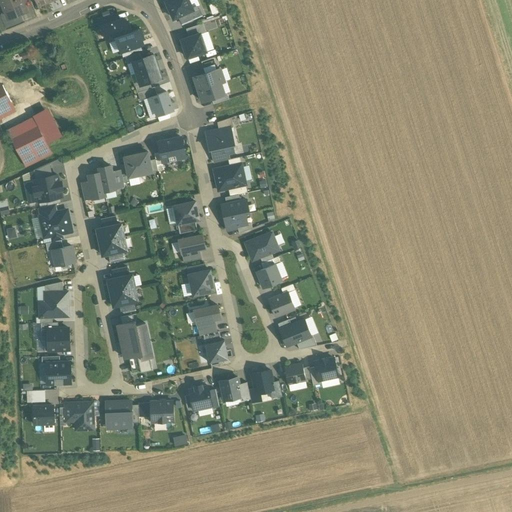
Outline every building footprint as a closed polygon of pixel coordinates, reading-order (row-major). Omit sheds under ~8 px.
[(0,0),(8,18),(9,18),(9,17),(16,14),(17,16),(26,12),(21,0),(0,0)] [(193,10),(188,0),(169,0),(166,2),(174,19),(179,16),(193,10)] [(193,10),(179,16),(183,24),(201,16),(198,8),(193,10)] [(103,26),(117,21),(115,15),(98,20),(100,26),(103,26)] [(103,26),(108,40),(116,37),(130,33),(125,18),(117,21),(103,26)] [(215,19),(204,22),(206,29),(217,27),(215,19)] [(187,29),(189,35),(200,31),(201,33),(206,31),(204,23),(187,29)] [(139,30),(130,33),(116,37),(121,52),(123,52),(140,46),(144,45),(139,30)] [(189,35),(179,38),(186,59),(207,52),(201,33),(200,31),(189,35)] [(140,46),(123,52),(125,58),(126,57),(140,53),(141,52),(140,46)] [(133,62),(142,59),(140,53),(126,57),(128,64),(133,62)] [(133,62),(137,74),(158,66),(154,55),(142,59),(133,62)] [(206,73),(218,69),(214,58),(202,62),(206,73)] [(137,74),(141,85),(150,82),(162,78),(158,66),(137,74)] [(194,77),(199,90),(221,83),(224,82),(220,69),(218,69),(206,73),(194,77)] [(152,89),(150,82),(141,85),(136,87),(138,94),(152,89)] [(199,90),(202,102),(212,99),(225,95),(221,83),(199,90)] [(3,85),(0,86),(0,117),(16,110),(3,85)] [(151,98),(157,96),(155,88),(152,89),(138,94),(140,101),(151,98)] [(157,96),(151,98),(157,116),(173,111),(167,92),(157,96)] [(212,99),(214,104),(229,99),(227,94),(225,95),(212,99)] [(33,115),(33,117),(48,144),(53,141),(62,136),(47,108),(33,115)] [(33,117),(7,131),(21,158),(48,144),(33,117)] [(217,123),(219,130),(231,128),(234,127),(232,118),(217,123)] [(219,130),(206,133),(210,150),(212,150),(215,162),(229,159),(228,155),(235,153),(233,145),(235,145),(231,128),(219,130)] [(182,138),(158,143),(160,153),(162,162),(186,157),(182,138)] [(48,144),(21,158),(26,167),(52,153),(48,144)] [(148,151),(124,156),(126,164),(129,177),(152,172),(150,161),(148,151)] [(160,153),(154,154),(156,159),(158,171),(164,170),(162,162),(160,153)] [(230,166),(241,164),(240,158),(228,161),(230,166)] [(156,159),(150,161),(152,172),(158,171),(156,159)] [(35,180),(53,176),(50,163),(34,171),(35,180)] [(120,165),(121,169),(124,183),(130,182),(129,177),(126,164),(120,165)] [(230,166),(214,170),(219,191),(228,188),(246,185),(241,164),(230,166)] [(104,192),(116,189),(112,171),(111,166),(99,168),(100,173),(104,192)] [(121,169),(112,171),(116,189),(125,187),(124,183),(121,169)] [(89,175),(90,182),(93,198),(105,196),(104,192),(100,173),(89,175)] [(53,176),(32,181),(36,202),(47,199),(48,205),(55,204),(60,203),(59,197),(64,196),(59,175),(53,176)] [(259,182),(261,189),(268,187),(266,180),(259,182)] [(84,200),(93,198),(90,182),(81,183),(84,200)] [(248,193),(246,185),(228,188),(230,196),(238,195),(248,193)] [(227,204),(240,201),(238,195),(230,196),(225,198),(227,204)] [(8,200),(0,200),(1,214),(9,213),(8,200)] [(227,204),(221,205),(227,231),(235,229),(235,228),(237,227),(247,225),(245,215),(249,214),(246,200),(240,201),(227,204)] [(195,202),(174,206),(178,224),(195,221),(199,220),(195,202)] [(38,208),(40,216),(57,212),(55,204),(48,205),(38,208)] [(44,238),(51,236),(63,234),(72,232),(67,210),(57,212),(40,216),(44,238)] [(274,212),(267,213),(269,222),(276,219),(274,212)] [(103,228),(117,225),(115,216),(101,220),(103,228)] [(195,221),(178,224),(180,234),(197,230),(195,221)] [(97,230),(100,243),(124,237),(121,224),(117,225),(103,228),(97,230)] [(247,225),(237,227),(239,234),(253,229),(251,224),(247,225)] [(272,232),(246,243),(253,260),(260,257),(271,253),(279,250),(272,232)] [(64,240),(63,234),(51,236),(52,242),(61,240),(64,240)] [(203,235),(179,240),(182,253),(199,250),(206,248),(203,235)] [(100,243),(103,255),(108,254),(123,251),(127,250),(124,237),(100,243)] [(53,250),(63,248),(61,240),(52,242),(46,244),(47,251),(53,250)] [(63,248),(53,250),(57,268),(76,264),(72,246),(63,248)] [(199,250),(182,253),(184,262),(201,258),(199,250)] [(125,260),(123,251),(108,254),(110,263),(125,260)] [(273,259),(271,253),(260,257),(263,263),(273,259)] [(262,264),(264,269),(275,265),(280,263),(278,257),(273,259),(263,263),(262,264)] [(188,268),(190,275),(206,271),(205,264),(188,268)] [(264,269),(257,272),(264,288),(281,281),(275,265),(264,269)] [(113,279),(128,275),(126,267),(112,270),(113,279)] [(206,271),(190,275),(194,295),(214,291),(210,270),(206,271)] [(108,280),(111,293),(135,288),(132,275),(128,275),(113,279),(108,280)] [(62,282),(45,286),(45,291),(63,291),(62,282)] [(281,290),(283,294),(288,292),(294,290),(292,285),(281,290)] [(111,293),(114,306),(119,305),(134,302),(138,301),(135,288),(111,293)] [(40,303),(40,323),(41,323),(52,323),(52,317),(68,317),(68,292),(63,292),(63,291),(45,291),(46,303),(40,303)] [(283,294),(267,300),(274,318),(295,310),(288,292),(283,294)] [(136,311),(134,302),(119,305),(121,314),(136,311)] [(194,311),(197,324),(215,320),(221,319),(218,305),(194,311)] [(121,317),(122,324),(133,321),(132,315),(121,317)] [(215,320),(197,324),(200,336),(204,336),(217,333),(215,320)] [(278,324),(281,330),(292,325),(289,320),(278,324)] [(292,325),(281,330),(287,346),(297,342),(311,336),(305,320),(292,325)] [(122,324),(117,325),(124,359),(130,358),(141,356),(142,360),(149,358),(153,357),(146,322),(136,324),(136,321),(133,321),(122,324)] [(59,329),(42,329),(42,340),(45,340),(45,351),(70,350),(69,329),(59,329)] [(204,336),(206,344),(222,341),(220,332),(217,333),(204,336)] [(332,342),(338,340),(336,333),(329,336),(332,342)] [(311,336),(297,342),(300,350),(317,346),(313,336),(311,336)] [(222,341),(206,344),(210,363),(228,359),(224,340),(222,341)] [(141,356),(130,358),(132,370),(140,368),(141,371),(151,369),(149,358),(142,360),(141,356)] [(334,356),(314,360),(316,367),(319,380),(321,380),(338,376),(334,356)] [(60,362),(45,363),(46,384),(71,383),(70,362),(60,362)] [(302,363),(285,367),(288,384),(306,380),(303,369),(302,363)] [(303,369),(306,380),(312,379),(309,368),(309,367),(303,369)] [(316,367),(309,368),(312,379),(313,386),(322,384),(321,380),(319,380),(316,367)] [(261,393),(270,391),(275,390),(274,382),(271,370),(252,374),(255,387),(256,394),(261,393)] [(237,378),(219,382),(223,402),(242,398),(239,384),(237,378)] [(280,381),(274,382),(275,390),(270,391),(271,399),(283,396),(280,381)] [(247,383),(239,384),(242,398),(243,402),(251,400),(248,389),(247,383)] [(208,385),(188,389),(190,396),(192,407),(193,412),(213,408),(209,391),(208,385)] [(263,401),(261,393),(256,394),(255,387),(248,389),(251,400),(251,403),(263,401)] [(215,389),(209,391),(213,408),(219,407),(215,389)] [(45,401),(45,391),(26,391),(27,402),(45,401)] [(131,401),(106,402),(107,428),(132,428),(132,424),(132,405),(131,401)] [(173,402),(151,403),(151,420),(151,423),(174,423),(173,402)] [(94,403),(66,403),(65,408),(66,422),(82,421),(82,430),(95,430),(94,403)] [(151,420),(151,403),(138,403),(139,405),(139,420),(151,420)] [(54,406),(34,407),(34,424),(54,424),(54,406)] [(174,438),(176,447),(188,444),(185,435),(174,438)]
